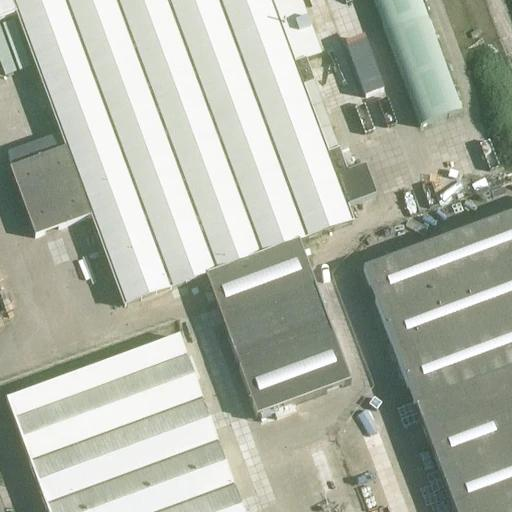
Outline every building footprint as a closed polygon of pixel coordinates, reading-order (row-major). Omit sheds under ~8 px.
[(356,367),(347,341),(336,345),(299,245),(352,226),(346,210),(376,199),(365,170),(347,176),(339,154),(327,158),(302,90),(313,86),(305,64),(293,68),(277,23),(288,19),(281,0),(270,0),(268,1),(268,0),(0,0),(0,23),(17,17),(66,151),(11,171),(9,171),(35,241),(37,241),(36,239),(91,219),(124,309),(206,279),(240,370),(239,370),(257,420),(350,385),(345,371),(356,367)] [(462,114),(428,20),(420,0),(372,0),(420,129),(462,114)] [(364,273),(453,511),(511,511),(511,218),(495,224),(364,273)] [(8,402),(6,403),(46,511),(241,511),(178,339),(176,339),(177,342),(8,404),(8,402)] [(322,449),(340,511),(363,511),(343,443),(322,449)]
